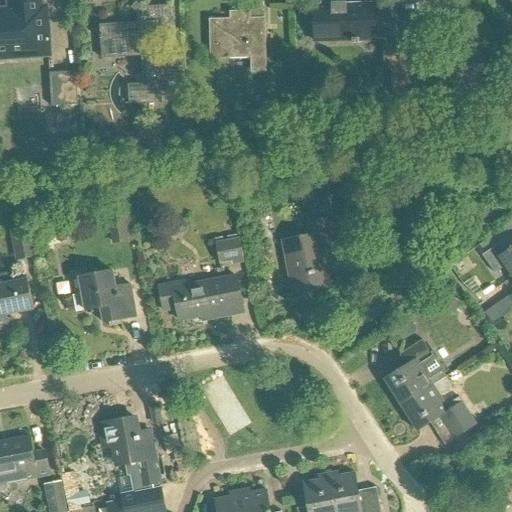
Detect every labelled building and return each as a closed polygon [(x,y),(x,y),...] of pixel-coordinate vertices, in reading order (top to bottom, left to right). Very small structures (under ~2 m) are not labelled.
[(19,0),(20,11),(0,12),(0,48),(13,47),(14,57),(48,55),(48,44),(49,44),(49,39),(47,39),(47,34),(42,34),(39,0),(19,0)] [(397,34),(397,16),(375,17),(374,3),(346,4),(346,2),(332,2),(332,5),(314,5),(315,41),(352,40),(353,43),(359,42),(359,40),(375,39),(375,35),(383,35),(385,71),(392,71),(393,95),(415,94),(414,67),(407,68),(406,34),(397,34)] [(102,60),(105,59),(142,57),(144,84),(129,85),(130,105),(164,104),(163,96),(188,95),(186,59),(160,60),(158,32),(171,31),(169,6),(137,8),(138,24),(100,26),(102,60)] [(252,74),(267,73),(266,19),(265,19),(265,7),(249,8),(249,12),(230,12),(231,20),(210,20),(211,59),(251,59),(252,74)] [(50,74),(53,109),(79,107),(76,72),(50,74)] [(310,89),(298,89),(298,108),(311,108),(310,89)] [(294,92),(281,93),(283,104),(296,102),(294,92)] [(312,187),(318,221),(308,223),(311,236),(283,242),(293,295),(331,288),(324,251),(339,248),(334,218),(346,216),(341,182),(312,187)] [(124,210),(109,212),(115,244),(130,242),(124,210)] [(27,222),(11,225),(18,262),(35,259),(27,222)] [(240,239),(216,243),(220,265),(244,261),(240,239)] [(510,264),(511,267),(511,248),(489,264),(495,274),(510,264)] [(116,288),(113,272),(79,278),(82,294),(73,296),(76,313),(101,308),(105,324),(109,323),(110,328),(123,325),(122,321),(137,318),(131,285),(116,288)] [(28,280),(11,283),(9,274),(0,275),(0,330),(10,329),(7,316),(34,311),(28,280)] [(244,313),(237,277),(187,287),(186,282),(160,287),(165,312),(177,310),(179,321),(209,315),(210,320),(244,313)] [(442,307),(453,315),(461,303),(449,296),(442,307)] [(511,300),(509,296),(485,313),(492,323),(511,309),(511,300)] [(443,371),(430,380),(421,365),(433,357),(423,340),(391,361),(398,372),(385,381),(401,406),(447,377),(443,371)] [(447,377),(401,406),(418,432),(431,424),(445,446),(477,426),(459,398),(446,406),(441,397),(454,388),(447,377)] [(161,409),(153,410),(155,424),(164,423),(161,409)] [(118,467),(126,465),(128,477),(131,476),(134,493),(164,487),(162,477),(159,465),(158,459),(156,459),(151,432),(139,434),(136,418),(99,425),(104,449),(114,447),(117,465),(118,467)] [(0,445),(0,492),(6,491),(9,486),(9,483),(50,475),(45,452),(32,455),(29,439),(0,445)] [(179,472),(172,474),(173,483),(183,482),(189,471),(188,465),(187,457),(177,459),(178,465),(179,472)] [(355,474),(329,478),(335,511),(382,511),(378,488),(358,492),(355,474)] [(335,511),(329,478),(304,483),(304,488),(298,489),(301,508),(297,509),(297,511),(335,511)] [(69,511),(63,480),(46,483),(51,511),(69,511)] [(166,511),(162,489),(124,497),(125,500),(107,504),(108,511),(166,511)] [(241,495),(244,511),(282,511),(281,511),(270,511),(266,491),(241,495)] [(244,511),(241,495),(215,500),(217,511),(244,511)]
